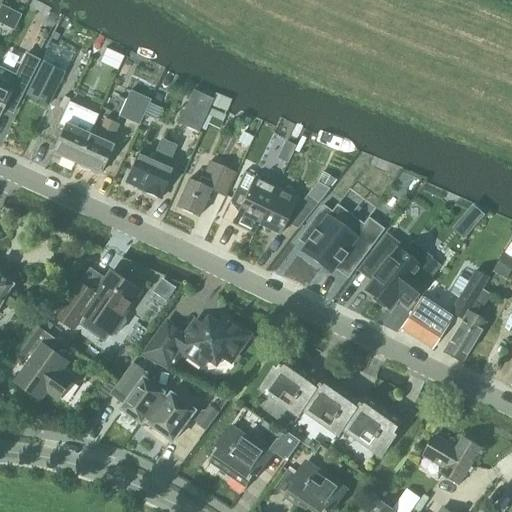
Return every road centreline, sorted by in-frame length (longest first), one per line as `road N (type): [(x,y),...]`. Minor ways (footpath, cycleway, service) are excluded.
road 1 (tertiary): [(511,406),(0,162)]
road 2 (tertiary): [(192,511),(136,477),(0,452)]
